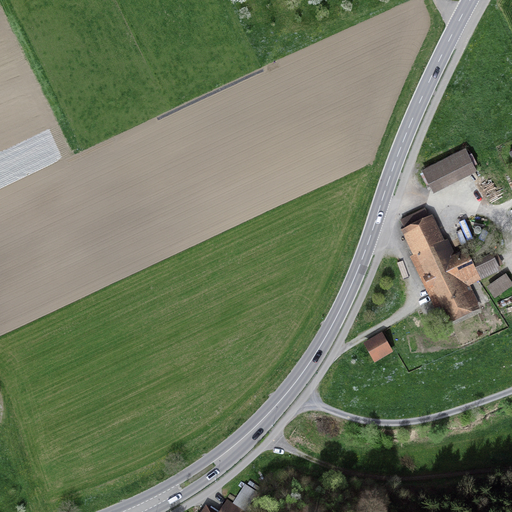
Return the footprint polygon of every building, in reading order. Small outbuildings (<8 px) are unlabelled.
[(464,147),(419,168),(429,190),(474,168),(464,147)] [(426,215),(423,208),(400,218),(403,225),(426,215)] [(403,225),(398,227),(442,325),(479,309),(464,277),(476,272),(466,249),(451,256),(431,212),(426,215),(403,225)] [(493,296),(511,287),(511,281),(508,273),(487,283),(493,296)] [(391,350),(381,331),(362,342),(372,360),(391,350)]
